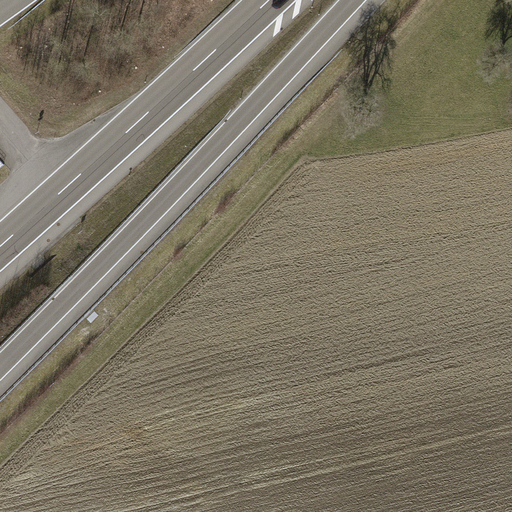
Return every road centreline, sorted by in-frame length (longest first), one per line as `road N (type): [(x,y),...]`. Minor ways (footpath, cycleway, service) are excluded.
road 1 (track): [(0,454),(283,175),(443,0)]
road 2 (motorway): [(0,369),(354,0)]
road 3 (motorway): [(0,247),(268,0)]
